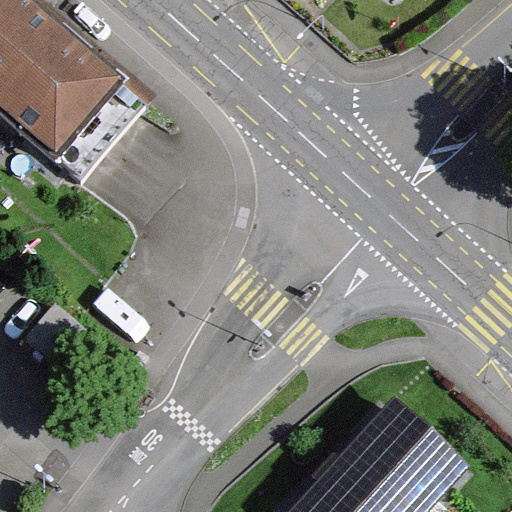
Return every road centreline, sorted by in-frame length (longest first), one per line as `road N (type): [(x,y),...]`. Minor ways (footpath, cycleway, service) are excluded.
road 1 (residential): [(118,511),(388,214)]
road 2 (secondary): [(388,214),(152,0)]
road 3 (residential): [(511,71),(388,214)]
road 4 (secondary): [(511,331),(388,214)]
